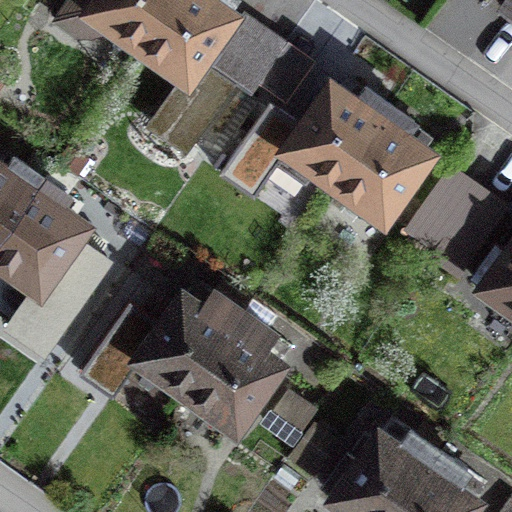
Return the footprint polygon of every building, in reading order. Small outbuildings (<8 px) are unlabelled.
[(71,0),(58,20),(88,42),(106,17),(184,73),(153,116),(188,141),(231,80),(200,57),(240,0),(71,0)] [(511,0),(497,0),(492,7),(508,18),(511,21),(511,0)] [(338,175),(394,98),(344,62),(289,140),(338,175)] [(394,98),(338,175),(387,208),(442,131),(394,98)] [(0,238),(44,176),(16,156),(11,162),(6,169),(0,164),(0,238)] [(471,252),(504,205),(490,194),(465,177),(448,165),(414,213),(471,252)] [(0,238),(0,257),(36,282),(7,325),(44,352),(110,259),(75,233),(82,222),(59,204),(63,198),(67,193),(44,176),(0,238)] [(511,307),(511,243),(506,252),(495,244),(471,279),(511,307)] [(243,310),(213,289),(202,306),(184,294),(164,323),(130,299),(118,316),(79,372),(114,396),(142,356),(188,389),(243,310)] [(274,331),(243,310),(188,389),(219,410),(236,422),(257,391),(279,360),(262,348),(274,331)] [(336,493),(355,506),(362,511),(393,511),(439,448),(411,428),(399,444),(380,430),(370,445),(359,460),(347,452),(324,484),(336,493)] [(468,468),(439,448),(393,511),(465,511),(475,498),(456,484),(468,468)]
